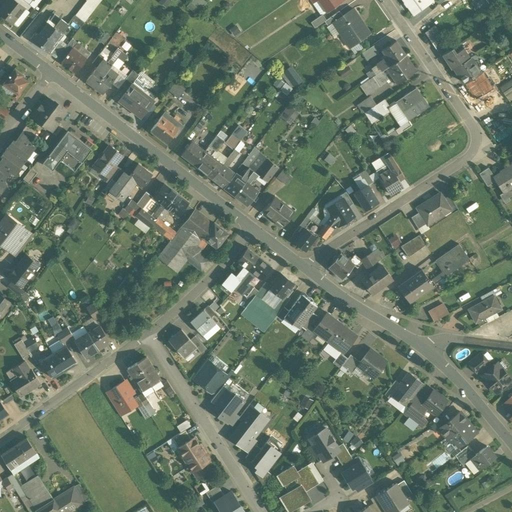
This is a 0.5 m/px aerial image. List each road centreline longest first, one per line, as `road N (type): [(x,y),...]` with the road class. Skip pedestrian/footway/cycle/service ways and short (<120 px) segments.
road 1 (residential): [(301,269),(473,158),(479,145),(384,0)]
road 2 (residential): [(249,231),(50,77)]
road 3 (residential): [(260,511),(150,333)]
road 4 (residential): [(150,333),(0,441)]
road 5 (residential): [(425,349),(301,269)]
road 6 (residential): [(249,231),(188,303),(150,333)]
road 7 (residential): [(511,445),(425,349)]
